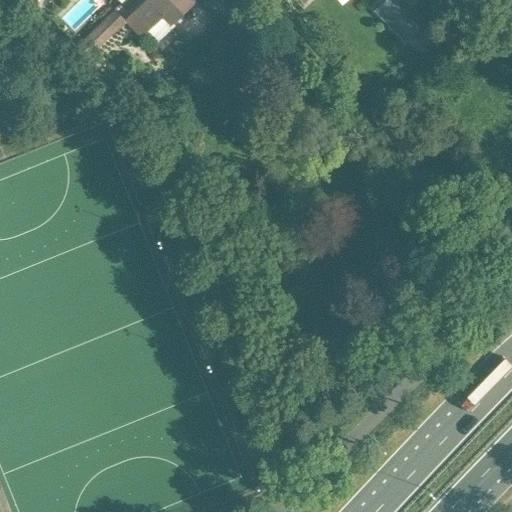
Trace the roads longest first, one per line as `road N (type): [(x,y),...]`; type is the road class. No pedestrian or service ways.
road 1 (unclassified): [(278,511),(511,285)]
road 2 (primary): [(511,374),(382,511)]
